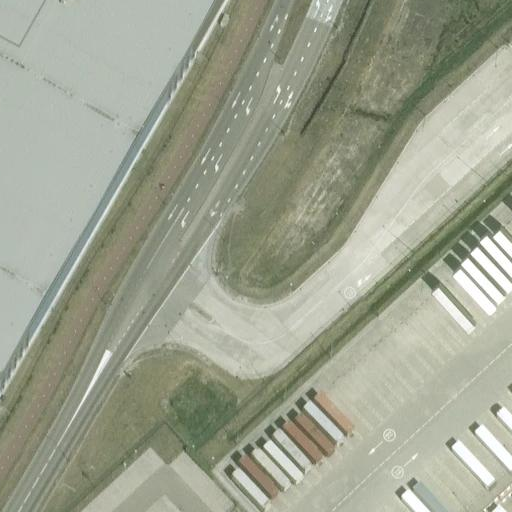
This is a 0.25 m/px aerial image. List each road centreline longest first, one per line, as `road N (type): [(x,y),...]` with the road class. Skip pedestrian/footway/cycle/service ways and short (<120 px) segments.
road 1 (tertiary): [(68,424),(277,109),(327,0)]
road 2 (tertiary): [(284,0),(243,99),(111,319),(68,424)]
